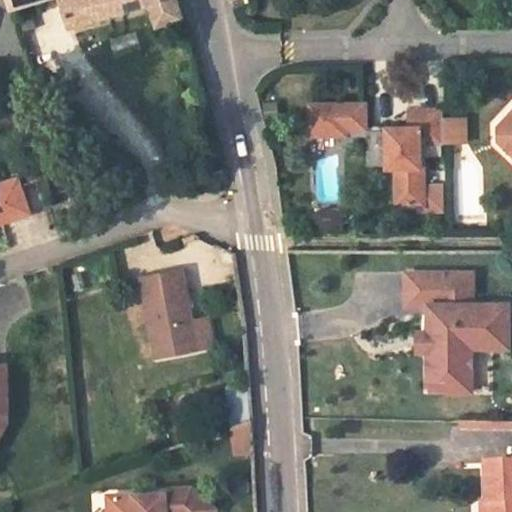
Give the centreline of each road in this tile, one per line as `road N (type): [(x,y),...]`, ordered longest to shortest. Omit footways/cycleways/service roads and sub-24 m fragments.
road 1 (unclassified): [(255,219),(273,315),(285,511)]
road 2 (residential): [(255,219),(168,216),(0,272)]
road 3 (track): [(511,245),(263,243)]
road 4 (unclassified): [(208,0),(255,219)]
